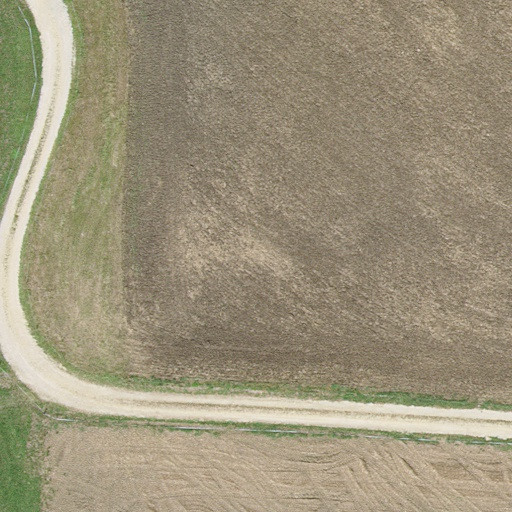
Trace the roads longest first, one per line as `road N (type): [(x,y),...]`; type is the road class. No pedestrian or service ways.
road 1 (track): [(0,316),(21,361),(57,390),(130,408),(511,427)]
road 2 (track): [(29,0),(47,80),(0,246)]
